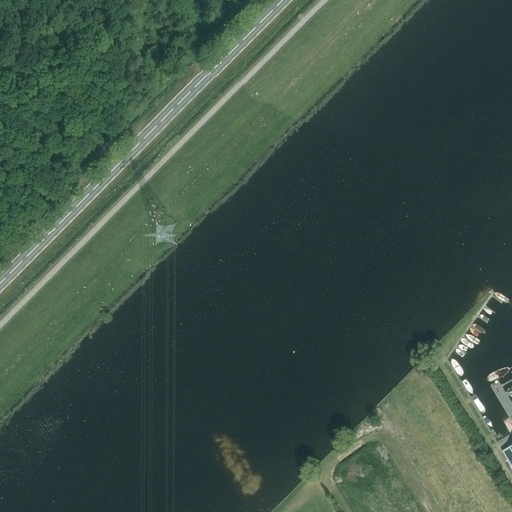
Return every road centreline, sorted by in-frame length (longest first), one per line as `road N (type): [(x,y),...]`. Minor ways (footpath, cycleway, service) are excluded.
road 1 (track): [(0,367),(362,0)]
road 2 (secondary): [(0,282),(280,0)]
